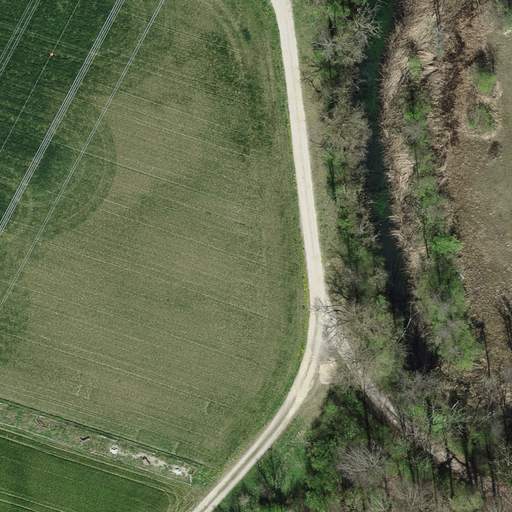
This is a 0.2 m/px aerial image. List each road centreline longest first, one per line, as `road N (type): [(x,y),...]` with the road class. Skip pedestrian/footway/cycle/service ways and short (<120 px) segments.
road 1 (track): [(316,288),(384,407),(422,442),(511,496)]
road 2 (track): [(280,0),(316,288)]
road 3 (track): [(316,288),(316,360),(272,433),(200,511)]
